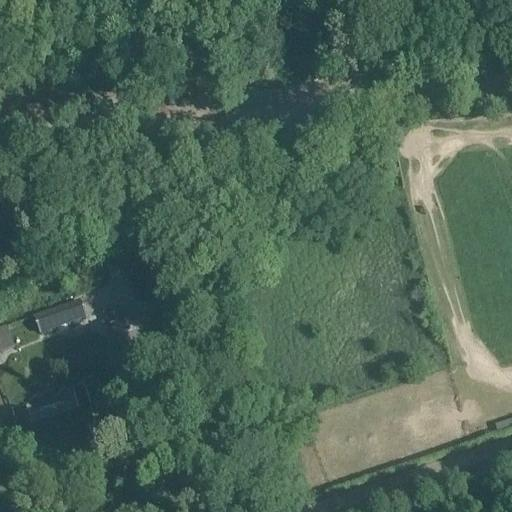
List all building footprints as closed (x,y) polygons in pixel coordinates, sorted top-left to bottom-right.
[(82,299),(34,315),(40,334),(88,318),(82,299)] [(121,358),(154,346),(144,317),(123,325),(117,309),(105,313),(121,358)] [(0,354),(13,350),(5,325),(0,326),(0,354)] [(90,406),(89,403),(85,389),(73,393),(78,410),(90,406)] [(66,414),(65,400),(28,404),(29,417),(66,414)]
